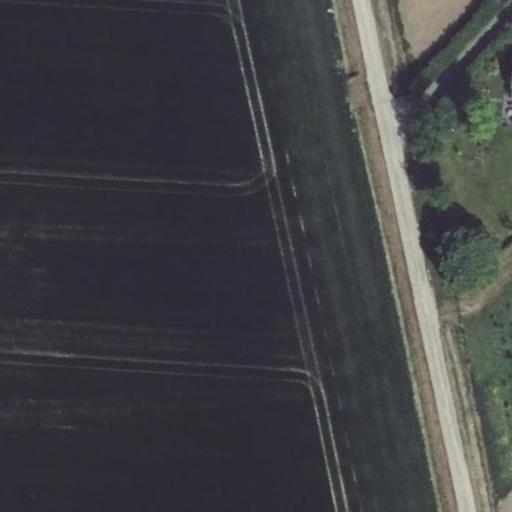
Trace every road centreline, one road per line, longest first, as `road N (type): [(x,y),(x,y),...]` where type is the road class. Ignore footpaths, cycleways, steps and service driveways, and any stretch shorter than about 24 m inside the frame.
road 1 (unclassified): [(467,511),(389,136)]
road 2 (unclassified): [(389,136),(511,8)]
road 3 (unclassified): [(389,136),(361,0)]
